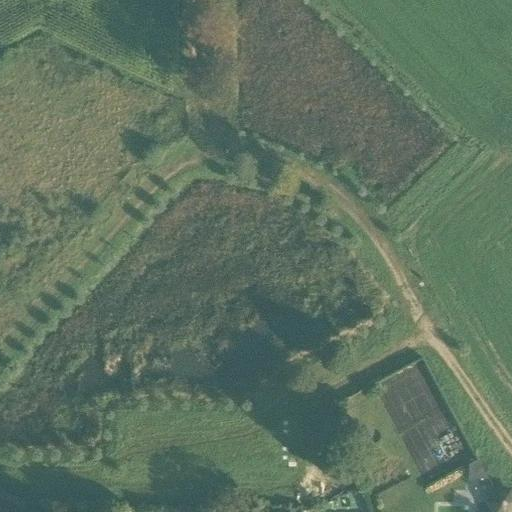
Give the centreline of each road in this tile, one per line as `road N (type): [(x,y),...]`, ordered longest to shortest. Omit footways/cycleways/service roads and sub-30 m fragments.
road 1 (track): [(511,451),(371,230),(335,193),(268,157),(212,153),(181,164),(0,351)]
road 2 (track): [(435,336),(316,403),(310,488)]
